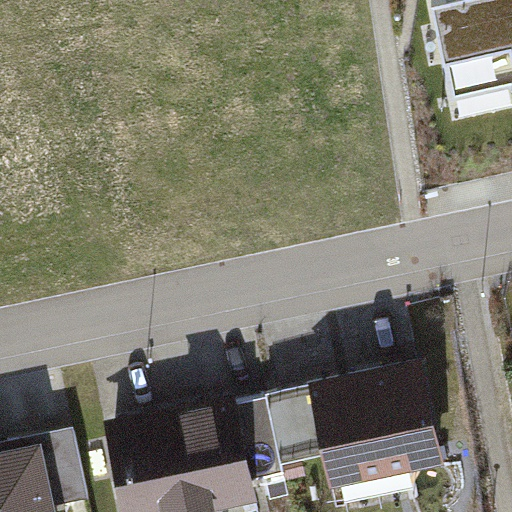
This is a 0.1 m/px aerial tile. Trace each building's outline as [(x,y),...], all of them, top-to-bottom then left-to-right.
[(435,0),(453,86),(511,74),(511,23),(507,0),(435,0)] [(427,353),(310,376),(311,379),(325,450),(332,481),(448,458),(427,353)] [(269,388),(269,392),(284,459),(303,454),(325,450),(311,379),(269,388)] [(237,386),(106,416),(127,511),(189,511),(189,510),(261,494),(256,474),(240,398),(237,386)] [(284,459),(269,392),(240,398),(256,474),(286,468),(284,459)] [(77,429),(44,436),(58,500),(91,493),(77,429)] [(44,436),(0,445),(0,511),(60,511),(58,500),(44,436)] [(303,454),(284,459),(286,468),(288,477),(307,472),(303,454)]
